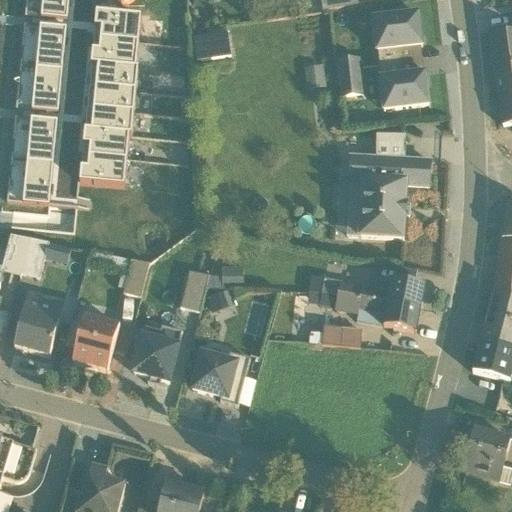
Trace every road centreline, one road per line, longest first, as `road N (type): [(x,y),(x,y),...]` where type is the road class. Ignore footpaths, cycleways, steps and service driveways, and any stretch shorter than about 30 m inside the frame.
road 1 (residential): [(411,503),(0,392)]
road 2 (residential): [(473,168),(460,309),(411,503)]
road 3 (residential): [(459,0),(473,168)]
